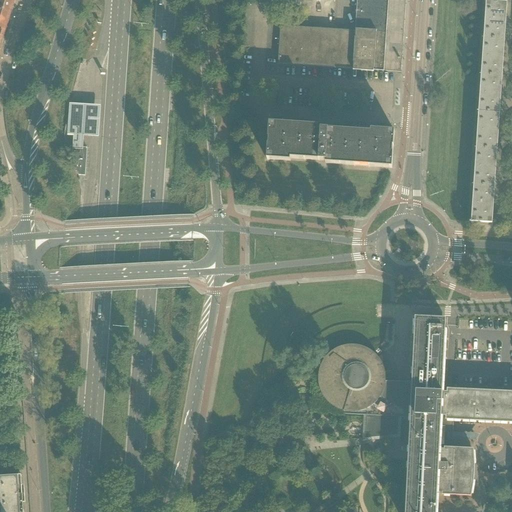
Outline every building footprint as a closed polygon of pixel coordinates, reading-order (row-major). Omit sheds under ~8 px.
[(10,0),(0,0),(0,7),(11,11),(14,1),(10,0)] [(277,64),(383,71),(387,0),(356,0),(355,26),(358,26),(358,30),(355,29),(355,31),(280,26),(277,64)] [(485,38),(504,39),(506,3),(484,1),(484,2),(488,2),(485,38)] [(0,18),(8,21),(11,11),(0,7),(0,18)] [(0,18),(0,28),(5,30),(8,21),(0,18)] [(483,75),(501,76),(504,39),(485,38),(483,75)] [(480,112),(499,113),(501,76),(483,75),(480,112)] [(104,107),(71,105),(69,137),(75,137),(75,151),(85,152),(86,138),(102,139),(104,107)] [(496,150),(499,113),(480,112),(477,148),(496,150)] [(285,158),(291,159),(320,161),(320,158),(326,158),(325,164),(392,169),(393,153),(392,153),(393,147),(394,147),(395,131),(377,130),(377,133),(371,132),(322,129),(322,126),(270,123),(268,138),(269,138),(269,145),(268,145),(267,160),(284,161),(285,158)] [(83,148),(72,147),(70,147),(69,153),(70,153),(78,175),(85,176),(87,148),(83,148)] [(494,186),(496,150),(477,148),(475,185),(494,186)] [(491,223),(494,186),(475,185),(473,221),(469,221),(469,222),(491,223)] [(315,341),(311,414),(367,416),(366,438),(397,435),(398,417),(410,418),(409,447),(408,452),(406,508),(405,511),(436,511),(436,508),(437,493),(442,493),(442,495),(471,496),(473,485),(474,473),(474,461),(473,449),(452,448),(453,439),(455,440),(455,437),(456,433),(453,433),(453,420),(511,423),(511,391),(448,389),(447,389),(442,388),(446,319),(416,318),(415,318),(412,383),(382,381),(382,374),(381,371),(381,369),(380,366),(378,364),(377,362),(375,359),(374,358),(372,356),(370,354),(368,353),(365,351),(363,350),(360,349),(357,349),(355,348),(352,348),(349,348),(346,349),(344,349),(341,350),(338,351),(336,352),(334,354),(331,352),(315,341)] [(378,358),(382,363),(387,361),(383,354),(378,358)] [(23,511),(21,475),(4,476),(0,476),(0,511),(23,511)]
